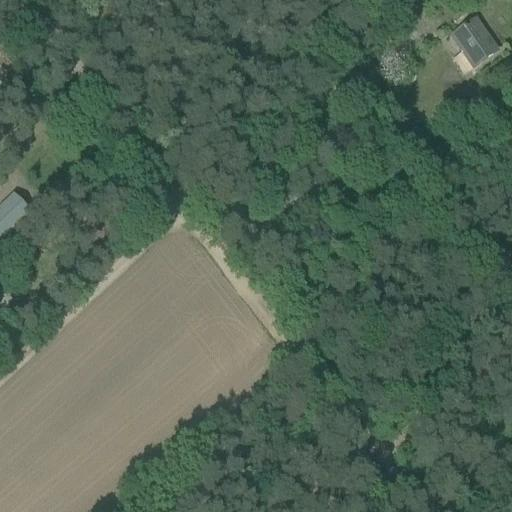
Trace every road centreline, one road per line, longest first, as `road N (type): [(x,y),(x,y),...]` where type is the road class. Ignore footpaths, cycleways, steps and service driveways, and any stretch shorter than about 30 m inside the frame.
road 1 (track): [(440,511),(14,0)]
road 2 (track): [(184,206),(0,373)]
